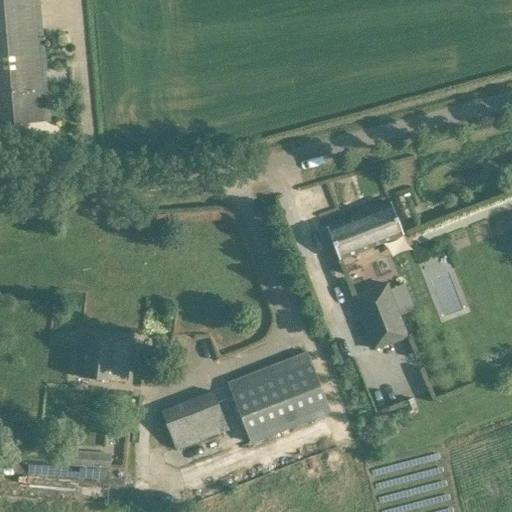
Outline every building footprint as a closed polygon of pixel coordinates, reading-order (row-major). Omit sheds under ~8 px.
[(38,0),(0,0),(0,124),(49,120),(47,100),(38,0)] [(326,228),(333,247),(338,260),(403,235),(390,203),(326,228)] [(386,284),(353,297),(373,349),(407,336),(386,284)] [(83,333),(81,353),(78,377),(126,382),(130,341),(116,340),(117,337),(83,333)] [(227,384),(251,444),(331,413),(307,352),(227,384)] [(161,411),(175,449),(227,428),(213,391),(161,411)] [(412,397),(402,401),(406,410),(416,406),(412,397)] [(67,451),(66,467),(85,468),(110,469),(110,453),(85,452),(67,451)]
